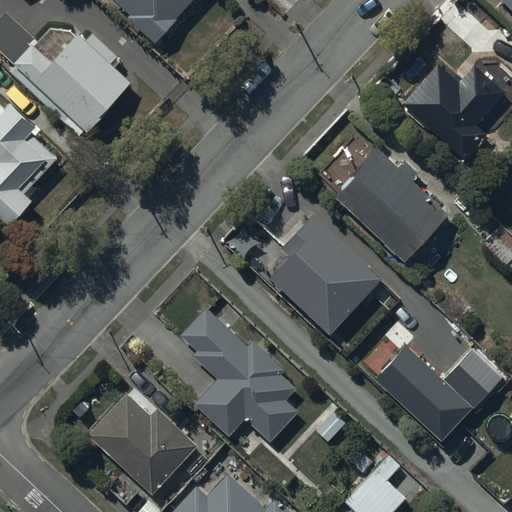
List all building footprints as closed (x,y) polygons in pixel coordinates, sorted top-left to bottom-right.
[(119,0),(131,11),(128,14),(154,39),(191,0),(119,0)] [(32,38),(13,60),(87,126),(131,77),(111,58),(117,51),(92,29),(86,36),(78,28),(52,56),(32,38)] [(505,89),(475,62),(460,79),(438,60),(403,100),(465,155),(487,131),(477,121),(505,89)] [(0,97),(0,212),(8,220),(32,194),(19,182),(46,153),(24,133),(35,121),(10,98),(5,102),(0,97)] [(400,162),(377,141),(351,169),(354,172),(336,192),(406,256),(447,210),(410,177),(418,169),(404,157),(400,162)] [(382,275),(313,210),(282,242),(291,250),(270,272),(330,329),(382,275)] [(511,231),(501,219),(484,235),(506,259),(507,258),(511,262),(511,231)] [(248,342),(206,302),(178,331),(196,348),(193,352),(219,376),(197,400),(229,431),(246,413),(271,437),(298,408),(285,396),(296,386),(280,371),(285,367),(253,337),(248,342)] [(407,345),(376,377),(441,439),(502,378),(474,350),(444,381),(407,345)] [(127,389),(87,431),(152,492),(198,442),(158,404),(151,411),(127,389)] [(473,410),(447,439),(470,463),(511,422),(511,399),(487,424),(473,410)] [(333,406),(315,425),(328,437),(346,418),(333,406)] [(401,463),(390,452),(345,499),(359,511),(390,511),(406,495),(388,477),(401,463)] [(266,504),(229,470),(208,493),(198,483),(172,510),(174,511),(295,511),(276,494),(266,504)]
